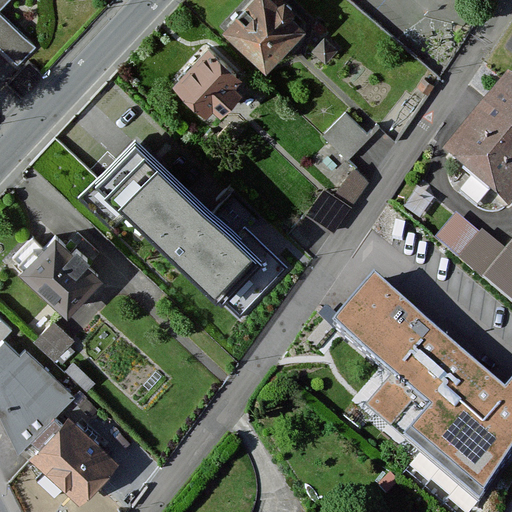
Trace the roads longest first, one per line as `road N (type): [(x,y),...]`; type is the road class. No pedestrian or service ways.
road 1 (residential): [(508,0),(138,511)]
road 2 (tertiary): [(0,158),(146,0)]
